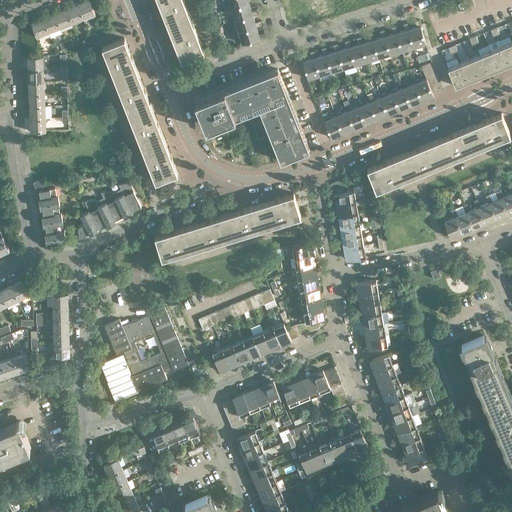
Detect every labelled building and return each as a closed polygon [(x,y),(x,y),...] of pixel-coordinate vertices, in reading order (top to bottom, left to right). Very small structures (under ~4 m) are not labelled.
[(89,0),(85,0),(78,3),(83,18),(95,13),(89,0)] [(183,0),(158,0),(169,26),(191,17),(183,0)] [(249,2),(231,7),(235,19),(253,14),(253,15),(259,13),(257,8),(252,10),(250,3),(249,2)] [(78,3),(66,8),(72,22),(83,18),(78,3)] [(66,8),(54,12),(60,27),(72,22),(66,8)] [(54,12),(43,17),(49,31),(60,27),(54,12)] [(253,14),(235,19),(238,30),(256,25),(256,26),(262,24),(261,20),(255,22),(253,15),(253,14)] [(37,36),(49,31),(43,17),(31,21),(37,36)] [(191,17),(169,26),(182,60),(204,51),(191,17)] [(416,26),(409,28),(408,28),(414,46),(426,43),(420,25),(421,25),(419,19),(415,20),(416,26)] [(404,29),(397,32),(396,32),(402,50),(414,46),(408,28),(409,28),(407,22),(403,24),(404,29)] [(256,25),(238,30),(242,42),(260,37),(260,38),(266,36),(264,31),(258,33),(256,26),(256,25)] [(393,33),(386,35),(385,35),(390,53),(402,50),(396,32),(397,32),(395,26),(391,27),(393,33)] [(381,36),(374,38),(373,39),(379,57),(390,53),(385,35),(386,35),(384,29),(379,31),(381,36)] [(369,40),(362,42),(367,60),(379,57),(373,39),(374,38),(372,33),(368,34),(369,40)] [(358,44),(351,46),(350,46),(355,64),(367,60),(362,42),(361,36),(356,38),(358,44)] [(102,46),(116,80),(138,71),(125,37),(102,46)] [(346,47),(339,49),(338,49),(343,67),(355,64),(350,46),(351,46),(349,40),(344,41),(346,47)] [(499,40),(488,44),(488,45),(490,50),(498,68),(499,67),(507,64),(508,64),(501,46),(499,40)] [(511,42),(511,41),(501,46),(508,64),(510,63),(511,62),(511,42)] [(334,50),(327,52),(326,53),(332,71),(343,67),(338,49),(339,49),(337,43),(333,45),(334,50)] [(488,45),(478,49),(480,54),(487,72),(489,72),(496,69),(498,68),(490,50),(488,45)] [(325,47),(321,48),(323,54),(316,56),(314,56),(320,74),(332,71),(326,53),(327,52),(325,47)] [(314,50),(309,51),(311,57),(303,60),(308,78),(320,74),(314,56),(316,56),(314,50)] [(480,54),(469,59),(477,77),(478,76),(486,73),(487,72),(480,54)] [(37,55),(28,56),(28,68),(44,68),(49,68),(49,55),(43,55),(37,55)] [(457,57),(446,62),(448,67),(454,83),(455,85),(457,85),(465,82),(466,81),(459,63),(457,57)] [(469,59),(459,63),(466,81),(468,80),(475,77),(477,77),(469,59)] [(421,65),(423,70),(434,66),(432,61),(421,65)] [(434,66),(423,70),(425,76),(436,71),(434,66)] [(44,68),(28,68),(29,81),(44,80),(44,68)] [(277,68),(195,101),(206,129),(260,107),(281,160),(310,149),(277,68)] [(138,71),(116,80),(129,113),(151,105),(138,71)] [(436,71),(425,76),(426,78),(427,81),(438,77),(436,71)] [(438,77),(427,81),(430,86),(440,82),(438,77)] [(419,79),(414,80),(422,100),(428,97),(430,100),(435,98),(432,92),(430,86),(427,81),(426,78),(419,80),(419,79)] [(44,80),(29,81),(29,93),(45,93),(44,80)] [(407,83),(403,85),(411,104),(417,102),(418,105),(423,103),(422,100),(414,80),(414,81),(415,82),(408,85),(407,83)] [(440,82),(430,86),(432,92),(442,87),(440,82)] [(396,88),(392,90),(399,109),(406,106),(407,110),(412,108),(411,104),(403,85),(402,85),(403,87),(397,89),(396,88)] [(381,96),(388,114),(395,111),(396,114),(401,112),(399,109),(392,90),(391,90),(392,92),(385,94),(385,92),(380,94),(381,96)] [(45,93),(29,93),(30,106),(45,105),(45,93)] [(323,94),(316,96),(319,104),(326,101),(323,94)] [(374,97),(369,99),(377,118),(383,115),(385,119),(389,117),(388,114),(381,96),(374,99),(374,97)] [(362,102),(358,103),(365,123),(372,120),(374,123),(378,121),(377,118),(369,99),(369,101),(363,103),(362,102)] [(351,106),(346,108),(354,127),(361,125),(362,128),(367,126),(365,123),(358,103),(357,104),(358,106),(352,108),(351,106)] [(45,105),(30,106),(30,118),(46,117),(45,105)] [(151,105),(129,113),(142,147),(165,138),(151,105)] [(340,111),(335,113),(343,132),(349,129),(351,133),(356,131),(354,127),(346,108),(347,110),(340,113),(340,111)] [(328,116),(323,118),(331,137),(338,134),(340,137),(344,136),(343,132),(335,113),(336,115),(329,117),(328,116)] [(501,113),(468,126),(477,148),(510,135),(501,113)] [(46,117),(30,118),(31,131),(46,130),(46,117)] [(468,126),(434,140),(443,162),(477,148),(468,126)] [(165,138),(142,147),(155,181),(178,172),(165,138)] [(434,140),(401,154),(410,176),(443,162),(434,140)] [(401,154),(367,167),(376,189),(410,176),(401,154)] [(43,177),(33,181),(36,188),(45,184),(43,177)] [(121,188),(114,192),(124,214),(125,216),(133,212),(132,210),(142,205),(130,181),(119,183),(119,184),(121,188)] [(511,193),(504,196),(502,197),(508,212),(511,210),(511,184),(508,186),(511,193)] [(41,207),(42,207),(58,204),(60,204),(58,194),(57,195),(55,186),(39,189),(41,197),(39,198),(41,207)] [(337,193),(334,193),(336,204),(356,201),(354,190),(343,192),(343,187),(336,189),(337,193)] [(493,201),(491,202),(497,217),(508,212),(502,197),(504,196),(501,189),(499,190),(495,192),(498,198),(493,200),(493,201)] [(105,198),(97,201),(107,223),(107,224),(116,220),(115,218),(124,214),(114,192),(112,190),(101,192),(102,192),(105,198)] [(293,192),(259,203),(266,226),(301,215),(298,207),(293,192)] [(488,202),(481,205),(481,206),(479,207),(486,222),(497,217),(491,202),(493,201),(493,200),(493,201),(489,194),(486,195),(488,202)] [(81,213),(85,222),(89,231),(90,233),(99,228),(98,227),(107,223),(97,201),(95,198),(84,200),(84,201),(85,201),(89,209),(81,213)] [(477,207),(470,210),(468,211),(474,226),(486,222),(479,207),(481,206),(481,205),(478,198),(474,200),(477,207)] [(356,201),(336,204),(338,215),(358,212),(356,201)] [(259,203),(224,214),(231,236),(266,226),(259,203)] [(465,212),(458,215),(459,215),(456,216),(463,231),(474,226),(468,211),(470,210),(469,210),(466,203),(463,205),(465,212)] [(58,204),(42,207),(44,215),(42,215),(44,224),(45,224),(61,221),(63,221),(61,212),(60,212),(58,204)] [(454,216),(444,221),(451,236),(463,231),(456,216),(459,215),(458,215),(455,208),(451,209),(454,216)] [(358,212),(338,215),(340,226),(360,222),(358,212)] [(224,214),(190,224),(197,247),(231,236),(224,214)] [(61,221),(45,224),(47,232),(45,232),(47,242),(66,238),(64,229),(63,229),(61,221)] [(85,222),(78,225),(80,236),(87,235),(86,233),(89,231),(85,222)] [(360,222),(340,226),(341,236),(362,233),(360,222)] [(155,235),(162,258),(197,247),(190,224),(155,235)] [(362,233),(341,236),(343,248),(364,245),(362,233)] [(2,235),(0,236),(0,254),(9,250),(2,235)] [(292,245),(294,257),(314,253),(312,242),(292,245)] [(118,254),(118,255),(134,293),(124,297),(127,305),(138,301),(139,303),(146,300),(145,298),(170,288),(166,280),(161,282),(145,244),(126,252),(125,251),(118,254)] [(364,245),(343,248),(345,259),(366,255),(364,245)] [(314,253),(294,257),(296,267),(316,264),(314,253)] [(316,264),(296,267),(297,278),(318,275),(316,264)] [(437,267),(430,270),(434,278),(441,275),(437,267)] [(318,275),(297,278),(299,289),(320,285),(318,275)] [(22,279),(11,285),(18,299),(29,294),(22,279)] [(376,279),(356,283),(358,294),(378,291),(376,279)] [(11,285),(0,289),(0,290),(7,304),(18,299),(11,285)] [(320,285),(299,289),(301,300),(322,297),(320,285)] [(270,288),(264,290),(269,301),(274,299),(270,288)] [(264,290),(259,293),(264,303),(269,301),(264,290)] [(378,291),(358,294),(360,305),(380,301),(378,291)] [(68,293),(52,293),(52,306),(68,305),(68,293)] [(259,293),(254,295),(258,306),(264,303),(259,293)] [(254,295),(249,297),(254,307),(258,306),(254,295)] [(249,297),(244,299),(249,310),(254,307),(249,297)] [(322,297),(301,300),(303,310),(323,307),(322,297)] [(244,299),(240,301),(244,312),(249,310),(244,299)] [(240,301),(234,303),(238,314),(244,312),(240,301)] [(380,301),(360,305),(362,316),(382,312),(380,301)] [(234,303),(229,305),(233,316),(238,314),(234,303)] [(68,305),(52,306),(53,318),(69,318),(68,305)] [(165,305),(150,311),(150,312),(150,313),(123,325),(122,325),(120,318),(105,324),(116,353),(124,350),(128,360),(134,374),(132,374),(131,374),(138,389),(167,377),(164,370),(173,367),(174,368),(173,368),(174,369),(189,363),(165,305)] [(229,305),(224,307),(228,318),(233,316),(229,305)] [(224,307),(219,309),(223,320),(228,318),(224,307)] [(323,307),(303,310),(305,322),(301,322),(305,332),(319,326),(319,325),(321,325),(322,324),(323,323),(323,321),(323,318),(323,317),(323,315),(325,315),(323,307)] [(219,309),(214,312),(218,322),(223,320),(219,309)] [(214,312),(209,314),(214,324),(218,322),(214,312)] [(382,312),(362,316),(364,327),(384,323),(389,322),(387,312),(382,312)] [(209,314),(204,316),(208,326),(214,324),(209,314)] [(198,318),(203,328),(203,329),(208,326),(204,316),(198,318)] [(69,318),(53,318),(53,331),(69,330),(69,318)] [(284,322),(273,326),(281,345),(292,340),(291,338),(286,327),(284,322)] [(301,322),(297,323),(301,334),(305,332),(301,322)] [(297,323),(292,325),(296,336),(301,334),(297,323)] [(384,323),(364,327),(365,337),(385,333),(384,323)] [(292,325),(286,327),(291,338),(296,336),(292,325)] [(273,326),(263,330),(271,349),(281,345),(273,326)] [(69,330),(53,331),(54,343),(70,342),(69,330)] [(263,330),(254,334),(261,353),(271,349),(263,330)] [(385,333),(365,337),(367,348),(387,344),(385,333)] [(491,345),(486,333),(461,344),(511,464),(511,396),(499,365),(491,345)] [(1,337),(3,342),(9,340),(6,334),(1,337)] [(254,334),(243,339),(251,358),(261,353),(254,334)] [(243,339),(233,343),(241,362),(251,358),(243,339)] [(70,342),(54,343),(54,355),(70,355),(70,342)] [(233,343),(223,347),(231,366),(241,362),(233,343)] [(231,366),(223,347),(213,352),(220,370),(231,366)] [(26,352),(14,356),(18,371),(31,367),(26,352)] [(123,353),(100,362),(108,381),(107,381),(115,400),(119,399),(138,390),(138,389),(131,374),(132,374),(134,374),(128,360),(126,361),(123,353)] [(388,353),(369,360),(373,370),(392,363),(388,353)] [(14,356),(2,360),(7,375),(18,371),(14,356)] [(392,363),(373,370),(377,382),(396,374),(392,363)] [(334,366),(323,370),(326,375),(337,371),(334,366)] [(323,368),(312,373),(320,392),(331,387),(330,386),(328,380),(326,375),(323,370),(323,368)] [(337,371),(326,375),(328,380),(339,376),(337,371)] [(312,373),(302,377),(310,396),(320,392),(312,373)] [(396,374),(377,382),(381,392),(400,384),(396,374)] [(339,376),(328,380),(330,386),(341,381),(339,376)] [(302,377),(292,381),(300,400),(310,396),(302,377)] [(273,379),(262,384),(270,402),(281,398),(273,379)] [(282,386),(289,404),(300,400),(292,381),(282,386)] [(330,386),(331,387),(332,391),(343,386),(341,381),(330,386)] [(262,384),(252,388),(260,407),(270,402),(262,384)] [(400,384),(381,392),(385,402),(404,395),(400,384)] [(343,386),(332,391),(334,396),(345,391),(343,386)] [(252,388),(242,392),(250,411),(260,407),(252,388)] [(345,391),(334,396),(336,401),(347,396),(345,391)] [(242,392),(232,396),(233,398),(235,403),(237,408),(240,413),(240,415),(250,411),(242,392)] [(404,395),(385,402),(389,412),(408,405),(416,402),(412,392),(404,395)] [(347,396),(336,401),(338,406),(350,402),(347,396)] [(222,402),(224,408),(235,403),(233,398),(222,402)] [(408,405),(389,412),(393,422),(412,415),(418,413),(420,412),(416,402),(408,405)] [(235,403),(224,408),(226,413),(237,408),(235,403)] [(237,408),(226,413),(228,418),(240,413),(237,408)] [(192,413),(182,417),(190,436),(200,432),(192,413)] [(240,413),(228,418),(231,423),(242,418),(240,415),(240,413)] [(412,415),(393,422),(397,433),(416,425),(412,415)] [(182,417),(172,421),(180,440),(190,436),(182,417)] [(242,418),(231,423),(233,428),(244,423),(242,418)] [(0,459),(31,446),(19,419),(0,427),(0,459)] [(172,421),(162,425),(169,445),(180,440),(172,421)] [(244,423),(233,428),(235,433),(246,429),(244,423)] [(162,425),(151,430),(152,431),(159,448),(159,449),(169,445),(162,425)] [(416,425),(397,433),(401,443),(420,436),(416,425)] [(360,426),(350,431),(358,450),(368,445),(360,426)] [(255,429),(237,437),(241,448),(260,440),(255,429)] [(159,448),(152,431),(145,434),(152,451),(159,448)] [(350,431),(340,435),(348,454),(358,450),(350,431)] [(340,435),(329,439),(337,458),(348,454),(340,435)] [(420,436),(401,443),(405,453),(424,446),(420,436)] [(329,439),(319,444),(327,463),(337,458),(329,439)] [(260,440),(241,448),(245,458),(264,450),(260,440)] [(319,444),(309,448),(317,467),(327,463),(319,444)] [(144,446),(138,448),(140,454),(146,452),(144,446)] [(424,446),(405,453),(408,464),(428,456),(424,446)] [(317,467),(309,448),(299,452),(307,471),(317,467)] [(268,461),(264,450),(245,458),(250,469),(268,461)] [(118,457),(103,463),(108,475),(123,469),(118,457)] [(272,470),(268,461),(250,469),(254,478),(272,470)] [(123,469),(108,475),(113,486),(128,480),(123,469)] [(272,470),(254,478),(258,489),(277,481),(272,470)] [(128,480),(113,486),(118,498),(132,491),(128,480)] [(277,481),(258,489),(262,499),(281,491),(277,481)] [(47,483),(42,486),(44,492),(50,489),(47,483)] [(44,492),(42,486),(36,488),(38,494),(44,492)] [(155,489),(157,494),(163,492),(161,486),(155,489)] [(446,511),(437,490),(384,511),(446,511)] [(132,491),(118,498),(123,509),(137,503),(132,491)] [(281,491),(262,499),(266,508),(285,500),(281,491)] [(217,511),(214,505),(212,506),(207,494),(185,503),(189,511),(217,511)] [(19,495),(13,498),(15,504),(21,501),(19,495)] [(0,509),(4,508),(11,505),(8,500),(2,503),(0,503),(0,509)] [(285,500),(266,508),(267,511),(287,511),(290,511),(285,500)] [(66,511),(63,503),(51,508),(52,511),(66,511)] [(141,511),(137,503),(123,509),(123,511),(141,511)]
